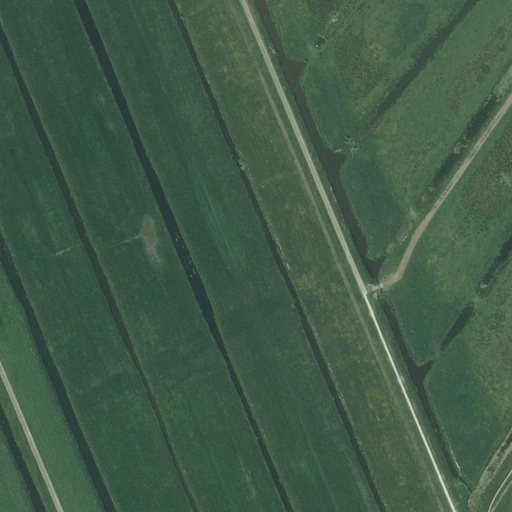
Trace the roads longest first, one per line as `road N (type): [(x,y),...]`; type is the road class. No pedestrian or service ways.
road 1 (track): [(242,0),(362,293),(390,279)]
road 2 (track): [(59,511),(0,371)]
